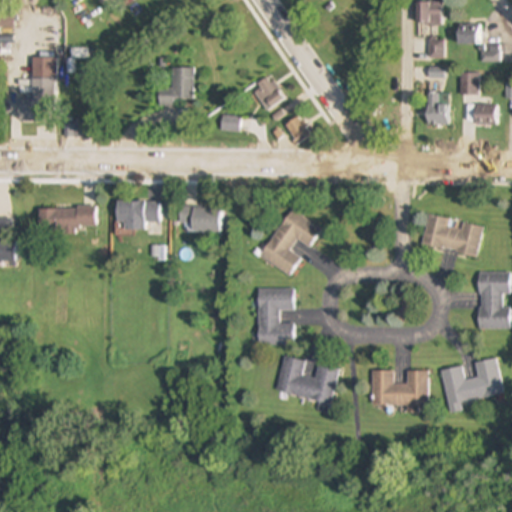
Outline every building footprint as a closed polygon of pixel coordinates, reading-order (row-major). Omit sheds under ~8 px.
[(416,3),(416,26),(442,26),(442,3),(416,3)] [(14,16),(0,16),(0,28),(14,28),(14,16)] [(477,47),(477,28),(458,27),(458,46),(477,47)] [(443,42),(430,42),(430,59),(443,59),(443,42)] [(55,59),(32,59),(32,99),(17,99),(17,121),(56,120),(55,59)] [(177,108),(177,102),(194,102),(194,70),(172,70),(172,90),(159,90),(159,108),(177,108)] [(461,97),(479,97),(479,75),(461,75),(461,97)] [(285,101),(271,79),(253,91),(267,113),(285,101)] [(449,107),(438,107),(438,93),(426,93),(426,126),(449,126),(449,107)] [(498,106),(476,106),(476,128),(498,128),(498,106)] [(285,127),(298,146),(313,136),(301,117),(285,127)] [(243,135),(243,118),(221,118),(221,135),(243,135)] [(161,201),(117,201),(117,231),(161,231),(161,201)] [(180,231),(221,232),(222,208),(180,207),(180,231)] [(73,234),(73,228),(97,228),(98,208),(40,208),(39,234),(73,234)] [(322,231),(291,211),(260,257),(291,277),(302,260),(290,252),(298,241),(310,249),(322,231)] [(422,247),(477,259),(483,230),(451,223),(451,220),(429,215),(422,247)] [(0,262),(14,262),(14,217),(0,217),(0,262)] [(511,329),(510,307),(503,307),(503,295),(510,295),(510,273),(479,273),(479,329),(511,329)] [(259,347),(291,347),(291,325),(281,325),(281,311),(294,311),(294,289),(259,290),(259,347)] [(277,394),(332,405),(339,370),(318,366),(315,379),(303,376),(306,362),(284,357),(277,394)] [(463,367),(442,371),(450,415),(463,413),(461,403),(504,395),(497,360),(476,364),(478,378),(465,380),(463,367)] [(372,406),(407,406),(407,414),(420,414),(420,407),(428,407),(429,372),(407,372),(407,385),(394,385),(394,372),(372,372),(372,406)]
